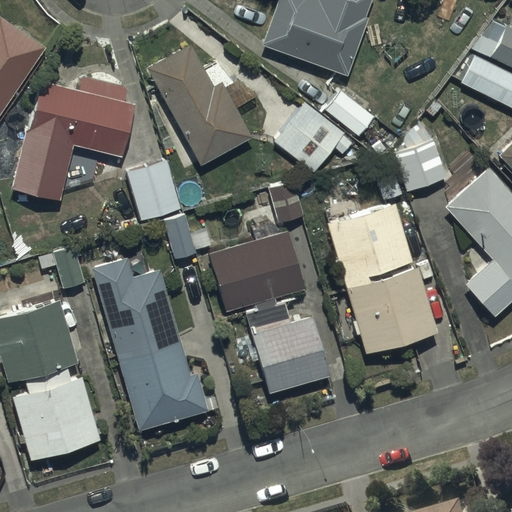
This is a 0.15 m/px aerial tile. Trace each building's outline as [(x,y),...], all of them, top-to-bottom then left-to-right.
[(273,0),(261,35),(345,65),(366,8),(363,7),(365,0),(273,0)] [(0,103),(44,39),(0,8),(0,103)] [(511,61),(511,23),(503,19),(488,50),(511,61)] [(145,59),(198,155),(249,126),(220,73),(211,78),(187,36),(145,59)] [(511,95),(511,67),(472,47),(457,74),(509,101),(511,95)] [(24,121),(9,179),(58,191),(72,137),(120,149),(134,96),(122,93),(125,81),(80,69),(76,81),(39,72),(26,122),(24,121)] [(322,104),(356,130),(371,109),(332,80),(320,96),(325,99),(322,104)] [(303,94),(272,133),(311,166),(333,138),(342,145),(352,134),(303,94)] [(511,131),(496,148),(511,164),(511,131)] [(393,152),(404,183),(444,169),(432,138),(393,152)] [(462,275),(491,307),(511,288),(511,188),(485,159),(482,162),(470,148),(442,173),(447,194),(443,198),(489,250),(462,275)] [(179,201),(164,152),(124,164),(140,213),(179,201)] [(399,186),(390,163),(373,169),(382,193),(399,186)] [(250,220),(254,233),(207,247),(224,303),(252,294),(254,301),(275,295),(273,289),(303,280),(286,223),(283,224),(280,214),(300,208),(290,174),(266,181),(275,212),(250,220)] [(391,194),(324,214),(363,344),(434,322),(415,258),(366,273),(363,265),(408,251),(391,194)] [(183,207),(162,214),(173,250),(210,239),(206,225),(190,230),(183,207)] [(81,251),(77,239),(73,240),(72,239),(37,249),(41,264),(55,260),(62,280),(83,274),(76,252),(81,251)] [(130,268),(124,248),(90,258),(136,422),(216,400),(214,390),(204,393),(196,364),(189,366),(158,260),(130,268)] [(58,291),(0,308),(0,352),(6,374),(23,369),(27,383),(11,388),(29,451),(98,431),(80,368),(69,371),(65,357),(76,354),(58,291)] [(245,306),(251,325),(267,385),(326,368),(309,307),(290,313),(284,293),(245,306)] [(463,511),(460,500),(413,511),(463,511)]
